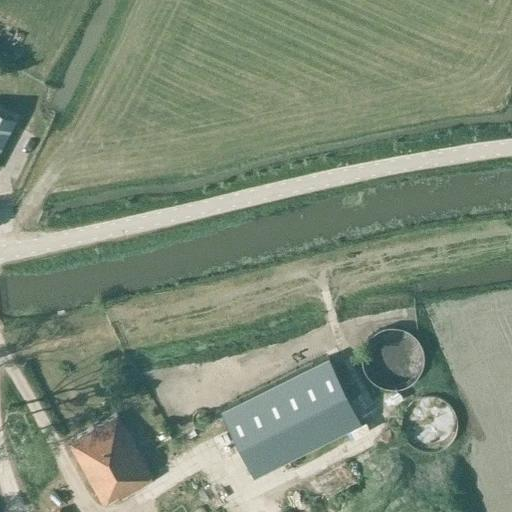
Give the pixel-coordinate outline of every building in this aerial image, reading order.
[(0,109),(0,147),(16,117),(0,109)] [(415,346),(413,337),(409,329),(404,324),(400,322),(391,319),(385,319),(380,320),(376,322),(371,325),(367,329),(364,333),(363,337),(361,343),(361,348),(362,354),(364,359),(367,363),(370,366),(374,369),(380,372),(386,373),(390,373),(396,372),(402,369),(406,366),(410,361),(413,357),(414,351),(415,346)] [(328,355),(220,409),(252,473),(360,420),(328,355)] [(454,412),(454,411),(454,407),(452,402),(447,394),(444,390),(438,387),(432,385),(428,384),(423,385),(417,386),(409,392),(405,396),(402,401),(401,404),(400,410),(400,416),(402,421),(404,425),(407,429),(410,432),(416,436),(420,438),(426,438),(431,438),(437,437),(446,431),(449,428),(452,422),(454,416),(454,412)] [(119,498),(154,478),(116,413),(67,441),(101,501),(105,501),(117,494),(119,498)] [(196,472),(147,496),(155,511),(190,511),(188,506),(208,496),(196,472)]
